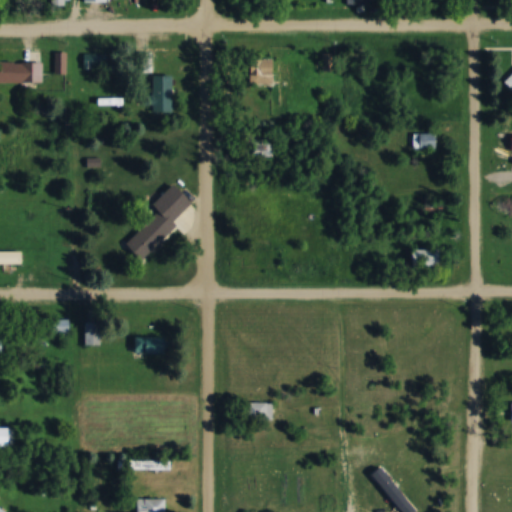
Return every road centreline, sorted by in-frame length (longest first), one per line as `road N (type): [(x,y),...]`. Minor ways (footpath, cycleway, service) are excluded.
road 1 (residential): [(204,511),(207,0)]
road 2 (residential): [(511,26),(0,29)]
road 3 (residential): [(511,293),(0,296)]
road 4 (residential): [(473,511),(472,0)]
